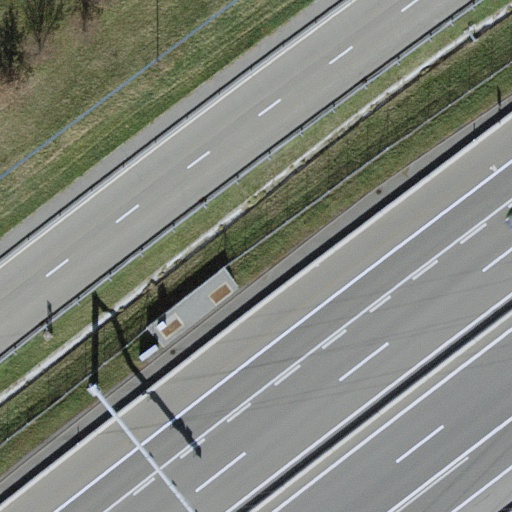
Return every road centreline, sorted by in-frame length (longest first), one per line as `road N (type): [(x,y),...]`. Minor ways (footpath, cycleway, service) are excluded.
road 1 (unclassified): [(418,0),(0,315)]
road 2 (motorway): [(511,248),(166,511)]
road 3 (motorway): [(335,511),(450,422)]
road 4 (motorway): [(353,511),(450,422)]
